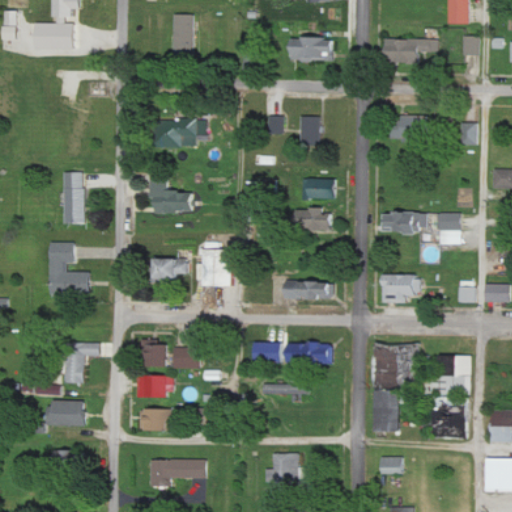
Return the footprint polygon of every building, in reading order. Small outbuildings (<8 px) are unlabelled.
[(40,48),(79,49),(79,9),(85,9),(85,0),(56,0),(57,23),(40,23),(40,48)] [(472,0),(451,0),(451,23),(472,24),(472,0)] [(7,39),(20,39),(20,11),(7,11),(7,39)] [(199,14),(179,14),(178,54),(198,54),(199,14)] [(482,36),(466,36),(466,55),(482,55),(482,36)] [(295,37),(294,59),(329,61),(330,52),(340,52),(340,38),(295,37)] [(441,63),(441,39),(391,38),(391,63),(441,63)] [(403,141),(429,142),(430,116),(404,115),(403,141)] [(287,134),(288,116),(274,116),(273,134),(287,134)] [(324,117),(305,117),(305,143),(324,143),(324,117)] [(210,120),(172,119),(171,132),(167,132),(167,147),(200,148),(200,133),(210,133),(210,120)] [(480,144),(481,124),(468,123),(467,143),(480,144)] [(511,188),(511,168),(497,168),(497,188),(511,188)] [(156,171),(158,213),(201,211),(200,191),(174,192),(173,170),(156,171)] [(68,224),(89,223),(88,172),(68,172),(68,224)] [(338,179),(312,178),(312,198),(338,198),(338,179)] [(327,208),(309,208),(309,230),(338,229),(338,213),(327,213),(327,208)] [(432,214),(389,213),(389,230),(423,231),(423,227),(431,227),(432,214)] [(464,213),(441,213),(441,244),(465,244),(464,213)] [(79,242),(54,242),(54,295),(96,295),(96,272),(71,272),(71,262),(79,262),(79,242)] [(239,286),(239,250),(211,249),(210,285),(239,286)] [(192,274),(192,259),(167,258),(167,279),(185,279),(185,274),(192,274)] [(410,303),(410,296),(424,296),(424,275),(387,274),(386,302),(410,303)] [(339,281),(290,282),(291,298),(317,298),(317,300),(339,299),(339,281)] [(511,301),(511,284),(487,284),(487,301),(511,301)] [(462,302),(478,302),(478,287),(463,287),(462,302)] [(147,355),(153,355),(153,366),(172,367),(172,345),(163,345),(163,340),(147,340),(147,355)] [(104,343),(80,343),(80,355),(104,355),(104,343)] [(261,363),(288,362),(288,343),(261,343),(261,363)] [(291,363),(338,363),(338,344),(291,343),(291,363)] [(178,368),(204,369),(205,348),(179,348),(178,368)] [(477,356),(447,356),(447,378),(477,378),(477,356)] [(69,383),(89,383),(90,359),(70,359),(69,383)] [(224,370),(209,370),(209,380),(224,380),(224,370)] [(143,397),(173,398),(173,390),(179,390),(179,377),(143,376),(143,397)] [(39,394),(64,395),(65,385),(39,384),(39,394)] [(269,394),(313,394),(313,384),(269,384),(269,394)] [(380,390),(380,431),(405,431),(405,391),(380,390)] [(91,401),(58,400),(58,425),(91,426),(91,401)] [(145,430),(176,431),(176,409),(145,408),(145,430)] [(511,441),(511,410),(496,410),(496,442),(511,441)] [(72,464),(73,451),(59,451),(59,464),(72,464)] [(303,453),(278,453),(279,469),(269,469),(270,483),(274,483),(274,491),(295,490),(295,483),(304,482),(303,453)] [(407,457),(385,457),(385,474),(407,473),(407,457)] [(511,491),(511,458),(490,458),(490,491),(511,491)] [(155,460),(155,486),(177,486),(176,478),(211,478),(211,459),(155,460)]
